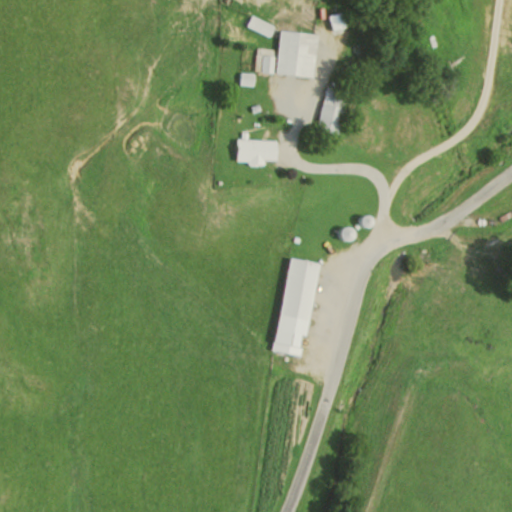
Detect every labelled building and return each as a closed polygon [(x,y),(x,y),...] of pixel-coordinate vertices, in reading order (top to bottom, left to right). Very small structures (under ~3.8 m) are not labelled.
[(322,7),(328,24),(340,20),(334,4),(322,7)] [(249,27),(272,37),(277,27),(254,16),(249,27)] [(280,74),(318,78),(322,34),(284,30),(280,74)] [(259,72),(276,72),(276,55),(270,55),(270,51),(259,51),(259,72)] [(354,92),(332,87),(322,133),(344,137),(354,92)] [(282,164),(283,141),(241,140),(240,163),(282,164)] [(320,262),(290,257),(275,343),(305,348),(320,262)]
